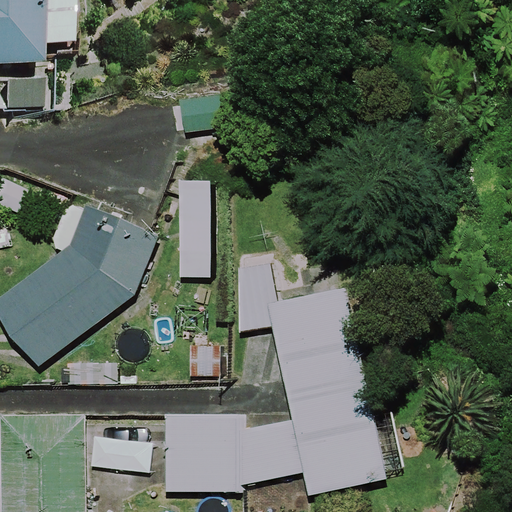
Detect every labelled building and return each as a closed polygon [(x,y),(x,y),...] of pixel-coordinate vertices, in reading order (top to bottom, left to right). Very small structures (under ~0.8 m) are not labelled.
[(34,0),(0,0),(0,75),(34,76),(34,0)] [(245,132),(242,93),(181,98),(184,137),(245,132)] [(81,206),(72,202),(51,247),(64,253),(62,257),(0,303),(0,318),(40,371),(139,297),(165,238),(83,202),(81,206)] [(245,433),(254,487),(308,477),(311,498),(391,483),(386,460),(403,457),(393,404),(372,408),(343,248),(229,269),(242,340),(278,333),(295,424),(245,433)] [(242,415),(171,414),(171,428),(160,428),(160,457),(171,457),(170,495),(241,497),(242,415)] [(86,511),(88,420),(9,419),(7,511),(86,511)]
